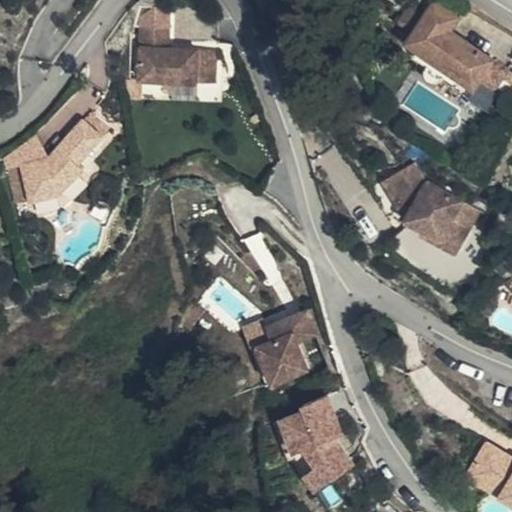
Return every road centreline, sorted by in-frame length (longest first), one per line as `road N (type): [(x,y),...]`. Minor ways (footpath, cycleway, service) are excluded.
road 1 (residential): [(242,0),(336,271)]
road 2 (residential): [(336,271),(330,300),(359,398),(407,476),(443,511)]
road 3 (residential): [(336,271),(467,354),(511,368)]
road 4 (residential): [(0,128),(20,120),(119,0)]
